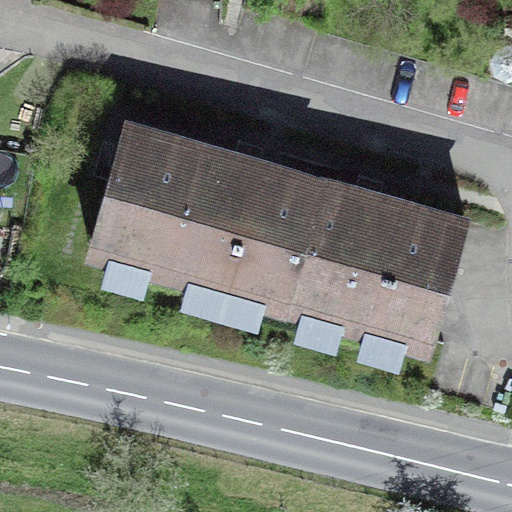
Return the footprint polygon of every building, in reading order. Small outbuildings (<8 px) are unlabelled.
[(355,0),(324,0),(317,27),(346,35),(355,0)] [(384,0),(355,0),(346,35),(372,43),(384,0)] [(511,18),(447,0),(384,0),(372,43),(511,82),(511,18)] [(273,297),(308,173),(125,121),(90,245),(273,297)] [(308,173),(273,297),(430,341),(466,217),(308,173)]
